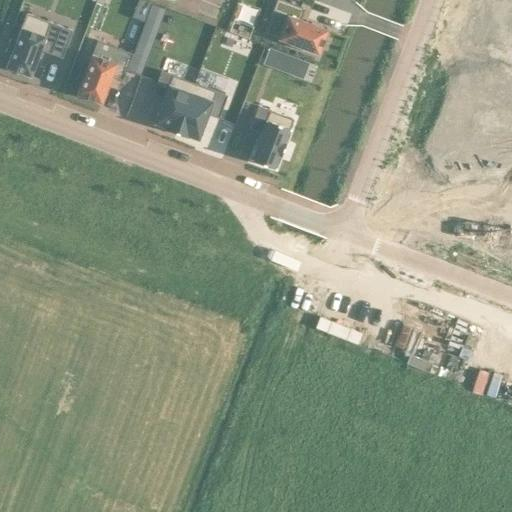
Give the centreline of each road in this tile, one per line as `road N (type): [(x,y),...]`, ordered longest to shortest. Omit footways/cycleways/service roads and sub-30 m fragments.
road 1 (residential): [(0,101),(343,231)]
road 2 (residential): [(431,0),(343,231)]
road 3 (residential): [(343,231),(511,294)]
